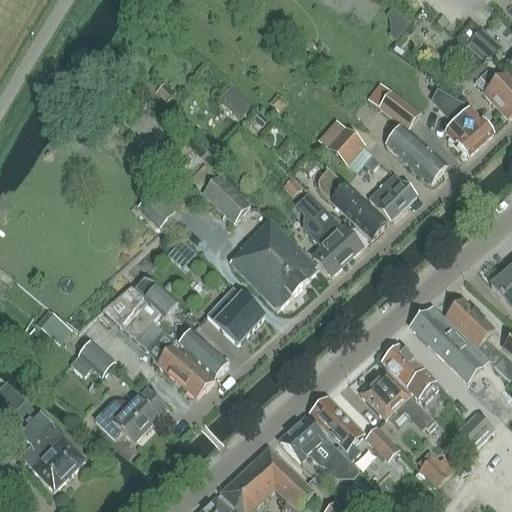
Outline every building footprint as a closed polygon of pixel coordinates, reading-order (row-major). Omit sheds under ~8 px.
[(277,14),(284,24),(295,15),(287,6),(277,14)] [(470,25),(455,42),(466,52),(481,34),(470,25)] [(485,69),(500,52),(481,35),(466,52),(485,69)] [(470,72),(467,74),(473,81),(484,72),(475,62),(467,70),(470,72)] [(508,124),(511,119),(511,86),(504,78),(498,84),(489,74),(480,82),(489,92),(483,97),(508,124)] [(174,100),(162,89),(155,96),(167,107),(174,100)] [(230,90),(224,97),(245,115),(251,108),(230,90)] [(493,138),(470,113),(471,112),(437,93),(431,106),(452,129),(444,137),(467,162),(493,138)] [(391,94),(379,110),(408,132),(420,116),(391,94)] [(279,114),(285,107),(276,99),(269,107),(279,114)] [(355,177),(371,159),(364,153),(366,150),(336,124),(318,145),(355,177)] [(447,171),(416,142),(403,130),(385,148),(399,160),(430,189),(447,171)] [(373,161),(365,169),(372,176),(380,168),(373,161)] [(206,171),(191,187),(202,198),(235,228),(250,212),(217,182),(206,171)] [(387,229),(335,181),(327,172),(325,173),(327,175),(320,182),(319,185),(317,189),(318,193),(319,195),(321,198),(332,208),(372,245),(387,229)] [(243,175),(237,181),(244,188),(250,181),(243,175)] [(390,226),(415,201),(393,180),(369,204),(390,226)] [(302,192),(293,182),(286,189),(295,199),(302,192)] [(137,211),(160,231),(175,215),(152,195),(137,211)] [(331,281),(362,252),(343,232),(311,199),(297,212),(305,221),(305,235),(321,252),(312,260),(331,281)] [(277,315),(318,275),(268,226),(240,254),(243,258),(232,270),(277,315)] [(184,255),(177,263),(185,270),(192,261),(184,255)] [(511,277),(509,274),(490,291),(511,314),(511,277)] [(134,289),(130,293),(142,304),(143,305),(156,316),(159,319),(163,323),(176,309),(169,304),(156,291),(150,286),(146,282),(140,282),(134,289)] [(130,293),(134,289),(133,288),(103,313),(119,331),(148,356),(157,370),(195,403),(214,384),(182,358),(184,356),(178,351),(152,327),(159,319),(156,316),(143,305),(142,304),(130,293)] [(264,322),(240,300),(233,293),(206,321),(208,322),(238,350),(264,322)] [(462,304),(445,322),(478,352),(477,354),(495,371),(509,385),(511,381),(511,370),(486,344),(495,334),(462,304)] [(436,357),(456,336),(431,313),(410,332),(436,357)] [(36,331),(60,350),(73,335),(48,315),(36,331)] [(214,384),(228,369),(191,336),(178,351),(184,356),(182,358),(214,384)] [(461,380),(480,360),(456,336),(436,357),(461,380)] [(511,339),(501,352),(511,361),(511,339)] [(56,372),(62,378),(82,353),(75,348),(56,372)] [(439,391),(399,351),(382,368),(422,408),(439,391)] [(104,357),(90,372),(102,383),(106,378),(115,368),(104,357)] [(49,386),(56,369),(46,365),(38,382),(49,386)] [(438,428),(417,408),(384,375),(370,390),(367,390),(362,395),(363,397),(360,400),(384,424),(394,414),(398,418),(405,418),(410,423),(416,423),(430,436),(438,428)] [(157,421),(166,413),(147,394),(138,403),(136,401),(129,409),(124,405),(120,404),(117,404),(114,405),(111,407),(94,425),(115,444),(121,437),(133,449),(159,423),(157,421)] [(327,404),(309,420),(339,450),(336,453),(350,467),(360,457),(353,450),(363,439),(327,404)] [(26,405),(3,429),(14,441),(18,437),(32,451),(21,462),(55,496),(63,488),(86,465),(64,443),(66,442),(56,432),(52,435),(36,418),(37,417),(26,405)] [(472,457),(493,434),(476,417),(454,440),(472,457)] [(360,477),(327,444),(304,423),(279,445),(301,466),(302,468),(310,462),(320,472),(323,472),(337,485),(353,485),(360,477)] [(365,443),(389,467),(400,455),(377,432),(365,443)] [(293,511),(300,511),(315,497),(269,453),(220,498),(235,511),(255,511),(275,494),(280,499),(293,511)] [(421,472),(418,474),(419,475),(436,493),(457,473),(445,461),(440,466),(433,459),(421,472)] [(419,475),(414,480),(432,498),(436,493),(419,475)] [(226,511),(216,501),(204,511),(226,511)]
